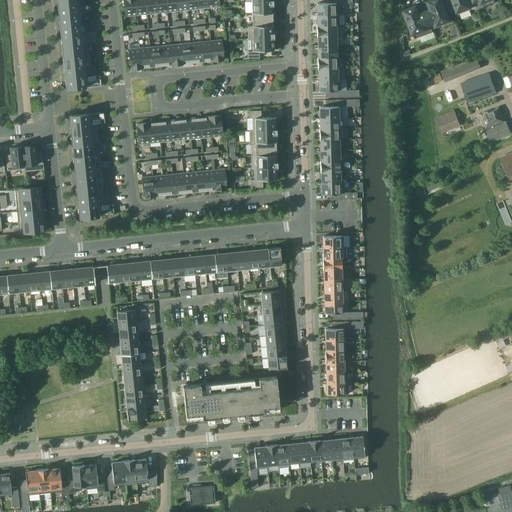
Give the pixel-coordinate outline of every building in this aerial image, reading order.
[(101,86),(100,75),(92,76),(88,37),(96,37),(95,32),(88,33),(84,0),(58,0),(68,89),(101,86)] [(124,0),(126,16),(137,15),(135,0),(124,0)] [(135,0),(137,15),(147,14),(145,0),(135,0)] [(157,13),(155,0),(145,0),(147,14),(157,13)] [(155,0),(157,13),(167,12),(166,0),(155,0)] [(177,10),(176,0),(166,0),(167,12),(177,10)] [(176,0),(177,10),(188,9),(186,0),(176,0)] [(186,0),(188,9),(198,8),(196,0),(186,0)] [(196,0),(198,8),(208,7),(207,0),(196,0)] [(317,4),(317,15),(338,15),(338,3),(337,0),(327,0),(328,3),(317,4)] [(425,12),(435,37),(433,32),(432,29),(450,23),(441,0),(432,0),(428,2),(431,9),(425,12)] [(477,10),(477,9),(473,0),(453,0),(458,14),(471,9),(469,4),(474,2),(477,10)] [(473,0),(477,9),(496,2),(494,0),(473,0)] [(273,13),(273,1),(252,1),(252,2),(252,14),(273,13)] [(415,39),(417,44),(435,37),(425,12),(424,12),(419,14),(416,6),(407,10),(408,36),(413,34),(415,39)] [(253,26),(273,26),(273,25),(273,13),(252,14),(253,26)] [(338,15),(317,15),(317,25),(317,26),(339,25),(338,15)] [(317,26),(317,25),(317,37),(318,37),(339,36),(339,25),(317,26)] [(248,39),(274,38),(273,26),(253,26),(248,26),(248,38),(248,39)] [(318,37),(318,47),(339,47),(339,36),(318,37)] [(248,38),(247,38),(247,58),(259,58),(259,51),(274,50),(274,38),(248,39),(248,38)] [(213,61),(212,61),(223,60),(223,59),(221,40),(211,41),(213,61)] [(212,61),(213,61),(211,41),(201,42),(203,62),(212,61)] [(203,62),(201,42),(190,43),(192,63),(203,62)] [(180,44),(182,64),(192,63),(190,43),(180,44)] [(170,45),(172,65),(182,64),(180,44),(170,45)] [(160,46),(162,66),(172,65),(170,45),(160,46)] [(150,48),(152,67),(162,66),(160,46),(150,48)] [(339,47),(318,47),(318,57),(318,58),(340,58),(339,47)] [(140,49),(142,68),(152,67),(150,48),(140,49)] [(142,68),(140,49),(129,50),(131,69),(142,68)] [(318,58),(318,57),(317,58),(318,69),(337,69),(340,69),(340,58),(318,58)] [(318,69),(319,80),(332,80),(338,79),(337,69),(318,69)] [(432,85),(443,81),(440,73),(429,77),(432,85)] [(496,93),(490,73),(461,83),(468,102),(496,93)] [(333,91),(338,91),(340,90),(340,79),(338,79),(332,80),(319,80),(319,91),(325,91),(329,91),(333,91)] [(341,106),(338,106),(334,106),(330,107),(325,107),(319,107),(320,119),(339,118),(341,118),(341,106)] [(505,119),(504,120),(499,107),(489,111),(487,111),(487,112),(486,113),(483,120),(485,127),(484,127),(490,143),(511,134),(505,119)] [(252,118),(253,130),(276,130),(276,117),(261,118),(261,110),(249,111),(249,118),(252,118)] [(458,119),(454,110),(436,118),(439,127),(458,119)] [(114,215),(113,204),(105,205),(101,166),(109,165),(108,161),(101,162),(97,124),(105,123),(104,112),(70,115),(81,218),(114,215)] [(209,117),(211,136),(222,135),(220,116),(220,115),(208,116),(208,117),(209,117)] [(211,136),(209,117),(208,117),(199,118),(201,137),(211,136)] [(189,119),(191,139),(201,137),(199,118),(189,119)] [(320,129),(339,128),(339,118),(320,119),(320,129)] [(189,119),(178,120),(180,140),(191,139),(189,119)] [(168,121),(170,141),(180,140),(178,120),(168,121)] [(170,141),(168,121),(158,122),(160,142),(170,141)] [(148,123),(150,143),(160,142),(158,122),(148,123)] [(150,143),(148,123),(137,124),(139,144),(150,143)] [(320,140),(339,140),(342,140),(341,128),(339,128),(320,129),(319,129),(320,140)] [(253,130),(249,130),(249,143),(251,143),(276,142),(276,130),(253,130)] [(320,150),(340,150),(339,140),(320,140),(320,150)] [(276,154),(276,142),(251,143),(251,155),(277,155),(277,154),(276,154)] [(23,146),(25,171),(44,169),(42,155),(36,155),(35,145),(23,146)] [(25,171),(23,146),(10,147),(11,158),(5,158),(7,171),(25,169),(25,171)] [(340,150),(320,150),(321,161),(342,160),(342,150),(340,150)] [(511,152),(501,158),(510,179),(511,178),(511,152)] [(254,168),(277,167),(277,155),(251,155),(251,168),(254,168)] [(343,172),(342,160),(321,161),(320,161),(320,173),(321,173),(340,172),(343,172)] [(254,180),(250,180),(251,187),(263,187),(262,180),(278,179),(277,167),(254,168),(254,180)] [(214,170),(216,190),(215,190),(226,189),(224,169),(214,170)] [(216,190),(214,170),(204,171),(205,191),(215,190),(216,190)] [(193,172),(195,192),(205,191),(204,171),(193,172)] [(195,192),(193,172),(183,174),(185,193),(195,192)] [(340,172),(321,173),(321,183),(340,182),(340,172)] [(173,175),(175,194),(185,193),(183,174),(173,175)] [(163,176),(165,195),(175,194),(173,175),(163,176)] [(153,177),(155,196),(165,195),(163,176),(153,177)] [(155,196),(153,177),(142,178),(144,197),(155,196)] [(343,182),(340,182),(321,183),(322,194),(333,194),(343,194),(343,193),(343,182)] [(41,193),(41,187),(15,189),(16,200),(41,198),(40,193),(41,193)] [(41,198),(16,200),(17,211),(43,209),(42,202),(41,202),(41,198)] [(43,209),(17,211),(18,222),(43,219),(42,215),(44,215),(43,209)] [(43,219),(18,222),(19,233),(45,230),(44,224),(43,224),(43,219)] [(323,248),(343,247),(343,236),(323,236),(323,248)] [(268,248),(270,266),(281,265),(280,256),(281,256),(280,248),(280,247),(279,247),(268,248)] [(323,258),(323,259),(341,258),(341,248),(343,248),(343,247),(323,248),(323,258)] [(259,267),(270,266),(268,248),(267,248),(268,249),(257,250),(259,267)] [(248,268),(259,267),(257,250),(247,251),(248,268)] [(238,269),(248,268),(247,251),(236,252),(238,269)] [(227,270),(238,269),(236,252),(225,253),(227,270)] [(217,271),(227,270),(225,253),(215,254),(214,254),(216,272),(217,272),(217,271)] [(216,272),(214,254),(204,255),(205,272),(216,271),(216,272)] [(195,274),(205,272),(204,255),(193,256),(195,274)] [(184,275),(195,274),(193,256),(182,258),(184,275)] [(173,276),(184,275),(182,258),(171,259),(173,276)] [(341,258),(323,259),(323,269),(344,269),(344,268),(341,268),(341,258)] [(162,277),(173,276),(171,259),(161,260),(162,277)] [(139,262),(141,279),(152,278),(150,260),(149,261),(150,261),(139,262)] [(152,278),(162,277),(161,260),(150,261),(150,260),(152,278)] [(130,280),(141,279),(139,262),(129,263),(130,280)] [(120,281),(130,280),(129,263),(118,264),(120,281)] [(108,282),(120,281),(118,264),(107,265),(106,265),(106,266),(107,266),(108,282)] [(92,267),(82,268),(84,285),(95,283),(93,267),(94,267),(94,266),(92,266),(92,267)] [(84,285),(82,268),(71,269),(73,286),(84,285)] [(71,269),(60,270),(62,287),(73,286),(71,269)] [(324,270),(324,280),(344,280),(344,269),(323,269),(323,270),(324,270)] [(62,287),(60,270),(50,271),(51,288),(52,288),(62,287)] [(49,271),(39,272),(41,289),(51,288),(50,271),(49,271)] [(41,289),(39,272),(28,273),(30,290),(41,289)] [(30,290),(28,273),(17,274),(19,291),(30,290)] [(19,291),(17,274),(7,275),(8,293),(9,293),(9,292),(19,291)] [(6,276),(0,276),(0,293),(8,292),(8,293),(7,275),(6,275),(6,276)] [(344,290),(344,280),(324,280),(324,291),(344,290)] [(261,292),(262,303),(279,301),(278,290),(261,292)] [(324,291),(324,302),(338,301),(342,301),(345,301),(342,301),(342,291),(344,291),(344,290),(324,291)] [(262,303),(263,314),(280,312),(279,301),(262,303)] [(345,312),(345,301),(342,301),(338,301),(324,302),(325,313),(331,313),(331,319),(338,319),(338,313),(342,312),(345,312)] [(134,310),(117,311),(118,323),(135,321),(134,310)] [(263,314),(264,324),(281,323),(280,312),(263,314)] [(136,332),(135,321),(118,323),(119,333),(136,332)] [(325,329),(325,340),(326,340),(346,340),(345,328),(343,328),(339,328),(338,322),(331,322),(331,329),(325,329)] [(264,324),(266,335),(283,333),(281,323),(264,324)] [(136,332),(119,333),(121,344),(138,342),(136,332)] [(266,335),(267,346),(284,344),(283,333),(266,335)] [(346,350),(346,340),(326,340),(325,340),(326,351),(325,351),(346,350)] [(139,353),(138,342),(121,344),(122,354),(121,354),(121,355),(139,353)] [(267,346),(268,356),(285,355),(284,351),(284,344),(267,346)] [(325,351),(325,362),(346,361),(346,350),(325,351)] [(139,353),(121,355),(122,355),(123,366),(140,364),(139,353)] [(285,355),(268,356),(269,368),(277,368),(278,368),(286,367),(287,367),(286,367),(285,355)] [(347,372),(346,361),(325,362),(326,362),(326,373),(347,372)] [(141,375),(140,364),(123,366),(124,376),(141,375)] [(347,383),(347,372),(326,373),(327,383),(347,383)] [(141,375),(124,376),(125,387),(142,385),(141,375)] [(183,385),(186,418),(186,419),(187,419),(191,418),(191,419),(192,418),(197,418),(198,418),(202,417),(202,418),(207,417),(208,417),(213,417),(214,417),(214,416),(219,416),(222,415),(223,415),(228,415),(237,414),(238,414),(243,413),(247,413),(252,413),(253,413),(253,412),(258,412),(263,411),(268,411),(268,410),(274,410),(279,409),(279,410),(279,409),(279,408),(276,376),(270,377),(270,376),(269,376),(269,377),(264,377),(263,377),(196,384),(195,384),(189,385),(183,385)] [(347,383),(327,383),(327,395),(347,394),(347,383)] [(143,396),(142,385),(125,387),(126,398),(143,396)] [(127,408),(144,407),(143,396),(126,398),(127,408)] [(145,418),(144,407),(127,408),(126,408),(127,409),(128,420),(128,421),(129,420),(136,419),(136,420),(137,420),(137,419),(145,418)] [(351,438),(354,459),(365,458),(363,436),(361,437),(351,438)] [(351,438),(341,439),(343,460),(354,459),(351,438)] [(332,461),(343,460),(341,439),(330,440),(332,461)] [(321,460),(319,440),(308,441),(310,461),(321,460)] [(332,461),(330,440),(320,441),(320,440),(319,440),(321,460),(331,459),(332,461)] [(308,442),(298,443),(300,462),(310,461),(308,441),(308,442)] [(298,443),(287,444),(289,463),(300,462),(298,443)] [(278,464),(289,463),(287,444),(277,445),(276,445),(278,464)] [(276,445),(265,446),(268,468),(268,465),(278,464),(276,445)] [(256,469),(268,468),(265,446),(254,447),(254,449),(248,450),(248,455),(255,454),(255,458),(256,462),(256,466),(256,469)] [(134,460),(136,484),(148,483),(146,459),(135,460),(134,460)] [(135,460),(123,461),(126,485),(136,484),(134,460),(135,460)] [(123,461),(111,462),(113,476),(107,477),(108,490),(114,489),(114,486),(126,485),(123,461)] [(86,488),(86,489),(98,488),(99,491),(105,490),(104,477),(97,478),(96,464),(85,465),(84,465),(86,488)] [(68,482),(69,494),(75,493),(75,489),(86,488),(84,465),(85,465),(72,466),(74,480),(68,481),(68,482)] [(37,470),(40,494),(50,493),(48,469),(48,468),(37,469),(37,470)] [(69,496),(69,494),(68,482),(61,482),(60,468),(48,469),(50,493),(62,492),(62,496),(69,496)] [(27,486),(20,486),(21,494),(28,493),(28,495),(40,494),(37,470),(25,471),(27,486)] [(0,492),(0,495),(12,494),(11,492),(11,487),(10,473),(0,473),(0,489),(0,493),(0,492)] [(213,485),(190,487),(189,487),(189,488),(190,504),(191,505),(206,504),(206,503),(207,502),(211,502),(211,503),(212,503),(214,503),(215,503),(215,502),(214,486),(214,485),(213,485)] [(501,510),(511,507),(511,490),(497,494),(501,510)]
